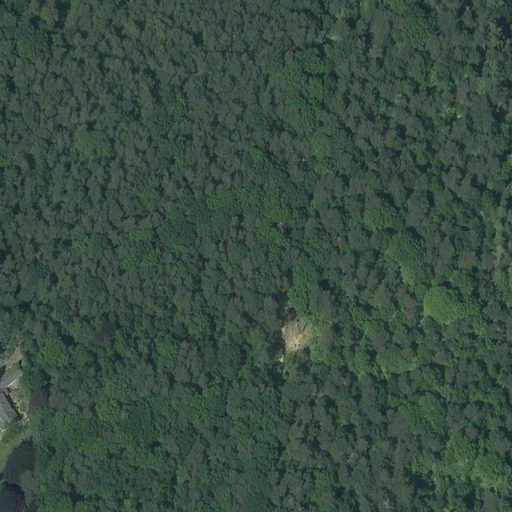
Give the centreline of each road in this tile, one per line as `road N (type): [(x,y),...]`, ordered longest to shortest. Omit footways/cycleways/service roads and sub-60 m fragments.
road 1 (track): [(335,0),(266,511)]
road 2 (track): [(145,511),(128,443),(136,383),(130,341),(59,318),(0,339)]
road 3 (unknown): [(511,191),(480,320),(497,413)]
road 4 (track): [(511,151),(319,113)]
road 5 (track): [(0,65),(176,0)]
